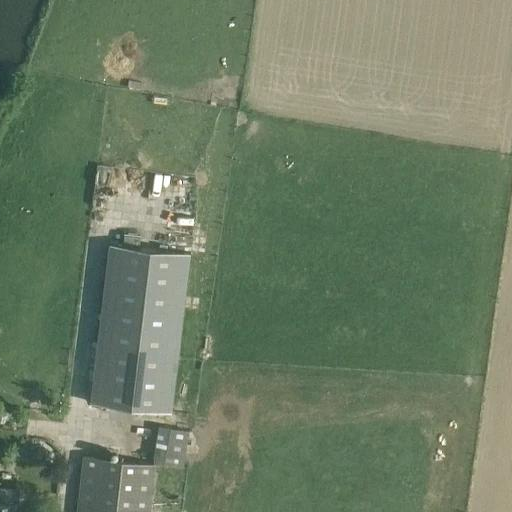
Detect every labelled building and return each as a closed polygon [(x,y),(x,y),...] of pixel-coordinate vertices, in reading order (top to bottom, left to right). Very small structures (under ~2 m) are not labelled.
[(109,243),(91,403),(171,412),(190,253),(109,243)] [(157,464),(183,468),(189,432),(163,427),(157,464)] [(29,449),(29,458),(36,463),(45,459),(45,450),(38,445),(29,449)] [(148,511),(154,464),(84,455),(77,511),(148,511)] [(0,511),(16,511),(17,504),(19,489),(0,487),(0,511)]
